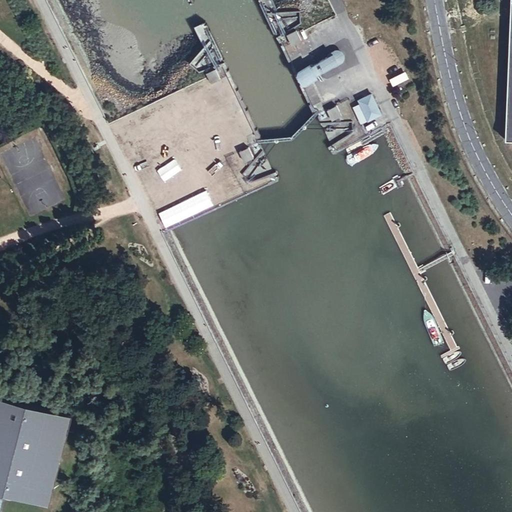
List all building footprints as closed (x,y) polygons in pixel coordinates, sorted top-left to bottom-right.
[(280,13),(285,23),(293,19),(291,10),(280,13)] [(298,40),(291,43),(294,51),(301,48),(298,40)] [(199,69),(213,63),(203,41),(189,61),(199,69)] [(313,57),(304,62),(303,62),(302,64),(301,65),(301,67),(301,70),(302,72),(303,73),(306,75),(308,75),(311,75),(321,69),(320,67),(312,71),(311,71),(311,72),(310,72),(309,72),(308,72),(307,71),(306,71),(306,70),(305,69),(305,68),(305,67),(305,66),(305,65),(306,65),(306,64),(307,63),(308,63),(317,58),(316,57),(313,57)] [(317,58),(308,63),(307,63),(306,64),(306,65),(305,65),(305,66),(305,67),(305,68),(305,69),(306,70),(306,71),(307,71),(308,72),(309,72),(310,72),(311,72),(311,71),(312,71),(320,67),(322,66),(317,58)] [(210,73),(213,80),(217,78),(221,77),(217,70),(210,73)] [(383,112),(373,90),(359,96),(361,100),(369,118),(383,112)] [(362,122),(369,118),(361,100),(353,103),(362,122)] [(250,147),(242,151),(247,161),(256,157),(250,147)] [(0,511),(2,511),(6,499),(51,510),(73,422),(0,402),(0,511)]
